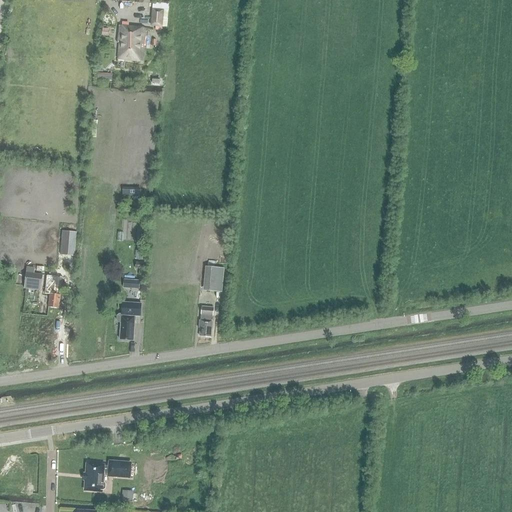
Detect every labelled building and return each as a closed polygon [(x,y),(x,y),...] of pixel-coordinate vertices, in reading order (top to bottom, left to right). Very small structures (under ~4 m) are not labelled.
[(151,26),(161,27),(163,11),(152,10),(151,26)] [(118,59),(142,61),(145,29),(118,26),(117,42),(119,42),(118,59)] [(137,234),(138,222),(128,222),(128,233),(137,234)] [(61,252),(75,252),(75,231),(61,231),(61,252)] [(205,290),(221,292),(223,268),(207,266),(205,290)] [(26,273),(24,284),(41,286),(42,275),(26,273)] [(50,294),(48,307),(59,308),(60,295),(59,295),(59,292),(60,292),(62,278),(46,277),(44,294),(50,294)] [(123,280),(122,288),(138,289),(139,281),(123,280)] [(134,315),(140,316),(141,303),(122,302),(121,314),(119,314),(116,316),(116,320),(118,323),(120,323),(119,339),(133,340),(134,315)] [(197,327),(200,327),(199,336),(210,337),(213,307),(201,306),(200,319),(198,319),(197,327)] [(102,467),(102,466),(87,465),(85,490),(101,491),(101,490),(103,490),(105,489),(105,485),(103,483),(101,483),(102,473),(108,474),(107,476),(128,478),(129,464),(109,462),(108,467),(102,467)] [(122,493),(121,501),(132,501),(133,494),(122,493)]
